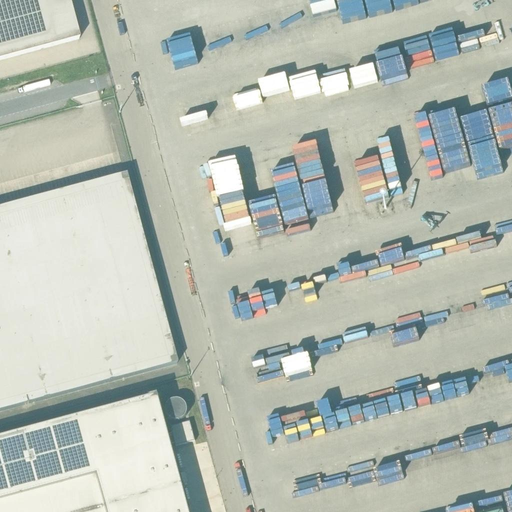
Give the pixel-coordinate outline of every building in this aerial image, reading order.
[(0,0),(0,60),(80,39),(69,0),(0,0)] [(204,33),(207,49),(232,44),(230,29),(204,33)] [(212,63),(222,60),(219,51),(209,54),(212,63)] [(210,112),(222,109),(219,97),(207,99),(210,112)] [(206,101),(195,103),(197,117),(208,116),(206,101)] [(279,169),(288,166),(286,159),(276,162),(279,169)] [(216,192),(240,186),(237,174),(213,180),(216,192)] [(0,412),(176,364),(126,176),(0,209),(0,412)] [(310,234),(335,229),(331,211),(335,210),(336,216),(345,214),(342,197),(330,200),(331,206),(318,209),(319,212),(306,215),(310,234)] [(303,216),(292,219),(293,224),(281,228),(285,239),(308,232),(303,216)] [(251,222),(239,224),(240,229),(228,231),(230,243),(244,240),(244,242),(255,240),(251,222)] [(272,232),(257,233),(258,242),(269,241),(269,236),(273,235),(272,232)] [(391,316),(393,334),(417,332),(415,314),(391,316)] [(190,511),(159,395),(0,439),(0,511),(190,511)] [(185,423),(184,419),(186,416),(187,412),(187,408),(185,404),(181,402),(178,400),(173,401),(170,403),(167,406),(166,410),(167,414),(168,418),(172,420),(176,421),(177,425),(171,427),(176,445),(195,440),(190,422),(185,423)] [(440,506),(467,501),(474,499),(473,493),(445,499),(445,500),(439,502),(440,506)]
